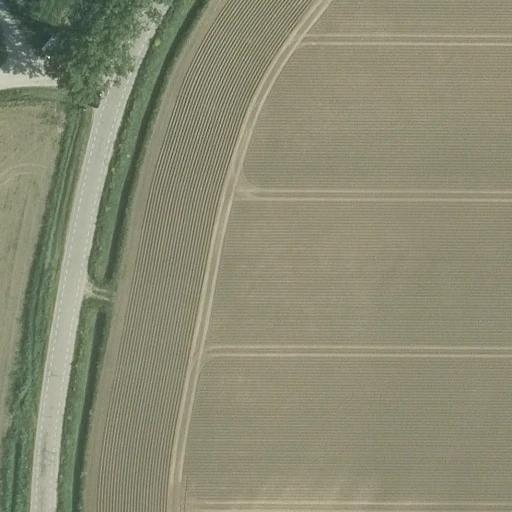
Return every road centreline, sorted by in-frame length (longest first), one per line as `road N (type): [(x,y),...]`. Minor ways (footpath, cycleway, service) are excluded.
road 1 (tertiary): [(43,511),(50,410),(86,190),(123,83)]
road 2 (unclassified): [(0,78),(123,83)]
